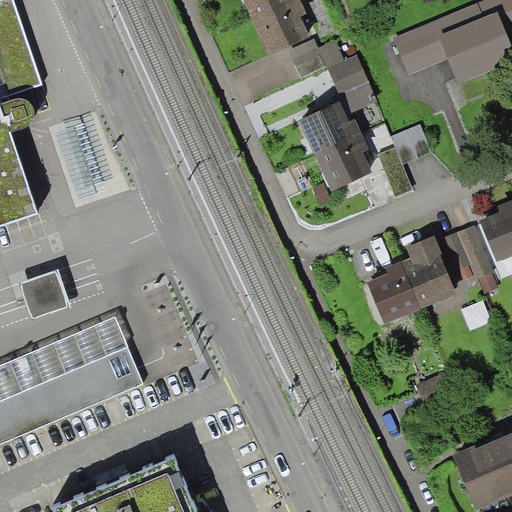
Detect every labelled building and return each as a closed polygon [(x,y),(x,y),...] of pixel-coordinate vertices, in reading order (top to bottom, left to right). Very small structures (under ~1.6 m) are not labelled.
[(0,0),(0,225),(38,212),(11,132),(1,104),(0,101),(0,97),(43,85),(14,0),(0,0)] [(243,0),(253,20),(298,0),(243,0)] [(300,0),(298,0),(253,20),(269,56),(310,38),(300,17),(307,14),(300,0)] [(408,75),(447,59),(438,36),(498,11),(507,33),(511,31),(511,0),(483,0),(392,38),(408,75)] [(511,45),(507,33),(498,11),(438,36),(447,59),(458,84),(511,61),(511,45)] [(318,47),(314,38),(289,49),(301,77),(327,65),(318,47)] [(348,108),(350,113),(377,101),(356,55),(344,60),(335,39),(318,47),(327,65),(339,93),(333,95),(336,102),(340,101),(344,110),(348,108)] [(17,99),(1,104),(11,132),(23,128),(27,126),(30,123),(32,120),(34,116),(34,111),(32,105),(29,101),(25,99),(21,98),(17,99)] [(344,110),(340,101),(336,102),(299,120),(315,155),(362,134),(355,119),(349,121),(344,110)] [(391,136),(396,146),(403,164),(431,152),(420,125),(391,136)] [(369,149),(362,134),(315,155),(331,191),(373,172),(364,152),(369,149)] [(403,164),(396,146),(378,154),(396,197),(413,189),(403,164)] [(511,254),(511,199),(498,205),(500,211),(479,219),(497,261),(511,254)] [(474,225),(458,231),(471,264),(477,279),(479,278),(492,273),(493,272),(474,225)] [(448,274),(459,269),(469,265),(471,264),(458,231),(437,240),(442,254),(440,255),(448,274)] [(435,235),(406,247),(410,257),(401,261),(421,309),(457,294),(448,274),(440,255),(442,254),(437,240),(435,235)] [(421,309),(401,261),(387,267),(389,273),(368,282),(385,324),(421,309)] [(473,275),(469,265),(459,269),(463,279),(473,275)] [(59,269),(20,282),(34,321),(72,308),(59,269)] [(498,288),(492,273),(479,278),(485,293),(498,288)] [(0,400),(128,346),(115,317),(0,366),(0,400)] [(0,444),(144,383),(136,364),(128,346),(0,400),(0,444)] [(452,392),(444,372),(415,384),(424,404),(452,392)] [(511,432),(476,448),(475,445),(452,455),(476,510),(511,495),(511,432)] [(198,511),(173,453),(51,505),(54,511),(198,511)]
